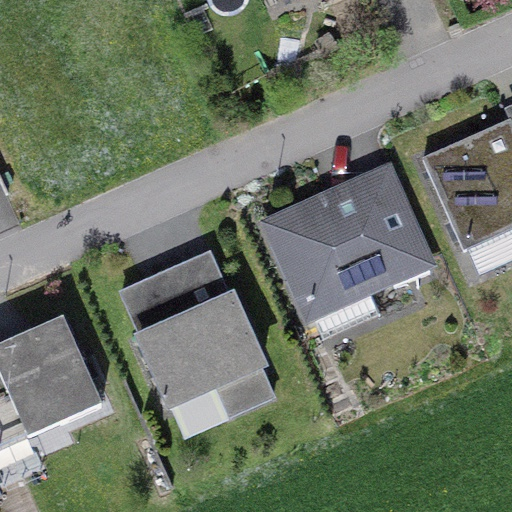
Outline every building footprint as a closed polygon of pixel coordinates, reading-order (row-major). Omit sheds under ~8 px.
[(508,123),(511,132),(511,107),(503,112),(508,123)] [(465,251),(511,231),(511,132),(508,123),(426,158),(465,251)] [(423,263),(384,176),(269,227),(308,315),(423,263)] [(170,436),(264,394),(208,270),(114,312),(170,436)] [(0,425),(14,419),(26,444),(99,412),(60,325),(0,351),(0,386),(6,400),(0,402),(0,425)]
